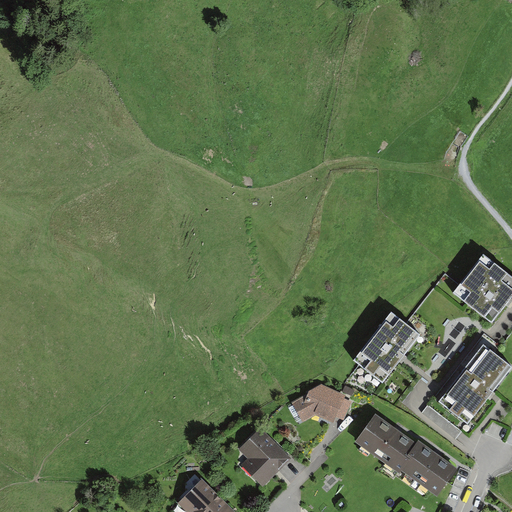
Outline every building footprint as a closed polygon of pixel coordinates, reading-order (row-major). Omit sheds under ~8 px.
[(511,296),(511,277),(484,255),(454,293),(492,323),(511,296)] [(392,313),(354,361),(382,383),(420,335),(392,313)] [(511,367),(483,345),(440,402),(469,424),(511,367)] [(323,385),(295,403),(307,423),(320,416),(328,421),(339,419),(344,421),(354,404),(348,400),(349,397),(323,385)] [(419,444),(379,416),(359,444),(404,475),(406,472),(441,497),(460,469),(421,442),(419,444)] [(264,430),(243,451),(252,460),(244,468),(265,488),(294,460),(264,430)] [(236,511),(205,479),(179,504),(186,511),(236,511)]
